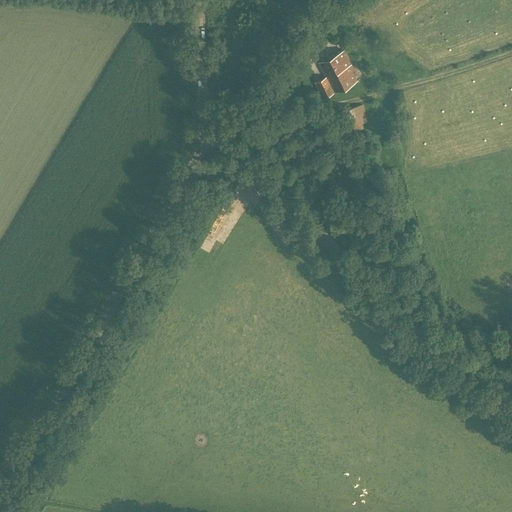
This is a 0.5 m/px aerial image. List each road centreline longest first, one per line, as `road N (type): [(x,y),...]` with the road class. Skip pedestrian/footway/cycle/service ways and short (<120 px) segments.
road 1 (secondary): [(0,497),(200,148)]
road 2 (tertiary): [(233,134),(404,331),(511,417)]
road 3 (track): [(345,101),(511,51)]
road 4 (track): [(345,101),(257,106),(233,134)]
